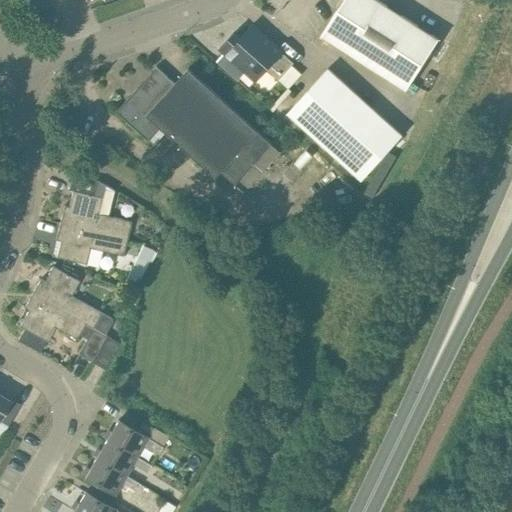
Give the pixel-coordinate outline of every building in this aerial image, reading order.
[(439,39),(378,0),(344,0),(321,35),(406,90),(439,39)] [(256,81),(267,69),(279,80),(294,62),(265,36),(263,37),(252,27),(253,25),(252,24),(245,32),(240,38),(233,33),(220,48),(256,81)] [(272,143),(198,77),(188,68),(175,83),(156,66),(116,111),(150,141),(161,128),(216,177),(221,171),(236,183),(272,143)] [(402,135),(343,81),(328,68),(288,112),(362,179),(402,135)] [(60,222),(127,239),(132,222),(107,216),(114,190),(99,180),(71,174),(67,189),(72,190),(68,206),(64,205),(60,222)] [(123,256),(127,239),(60,222),(56,240),(60,241),(56,257),(86,264),(90,248),(123,256)] [(139,244),(124,278),(139,284),(154,250),(139,244)] [(32,293),(105,334),(112,321),(111,317),(71,295),(79,281),(53,266),(45,280),(40,278),(32,293)] [(107,335),(105,334),(32,293),(23,309),(28,311),(20,326),(24,328),(18,339),(40,352),(54,326),(76,338),(79,334),(87,339),(78,353),(91,362),(107,335)] [(107,335),(91,362),(106,370),(116,353),(119,347),(121,344),(120,343),(107,335)] [(9,400),(0,394),(0,421),(7,425),(20,404),(10,398),(9,400)] [(107,439),(136,457),(143,445),(158,454),(162,447),(118,420),(107,439)] [(96,457),(126,475),(132,464),(147,473),(151,465),(136,457),(107,439),(96,457)] [(140,484),(126,475),(96,457),(84,477),(114,494),(121,482),(136,491),(140,484)] [(74,510),(76,511),(119,511),(115,509),(85,491),(74,510)]
